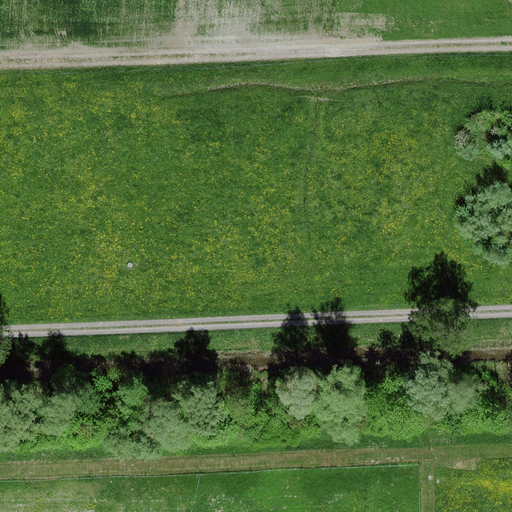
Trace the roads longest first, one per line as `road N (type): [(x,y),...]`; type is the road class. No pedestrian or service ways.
road 1 (track): [(511,42),(0,67)]
road 2 (track): [(511,305),(0,327)]
